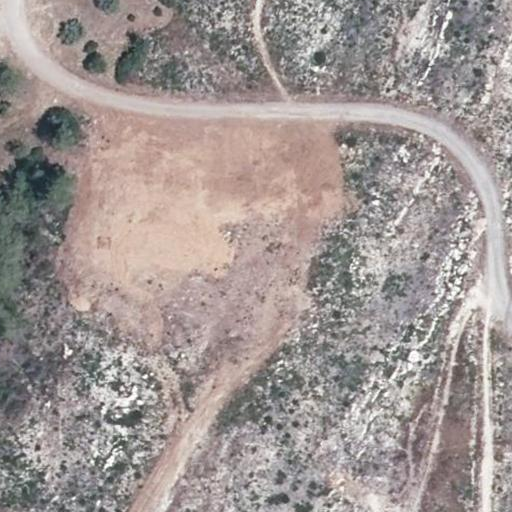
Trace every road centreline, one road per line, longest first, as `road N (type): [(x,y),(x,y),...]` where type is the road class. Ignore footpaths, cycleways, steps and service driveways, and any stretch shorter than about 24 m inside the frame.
road 1 (track): [(12,0),(20,43),(71,89),(112,104),(182,117),(366,115),(429,131),(462,155),(486,189),(493,276),(511,312)]
road 2 (track): [(493,276),(477,318),(476,511)]
